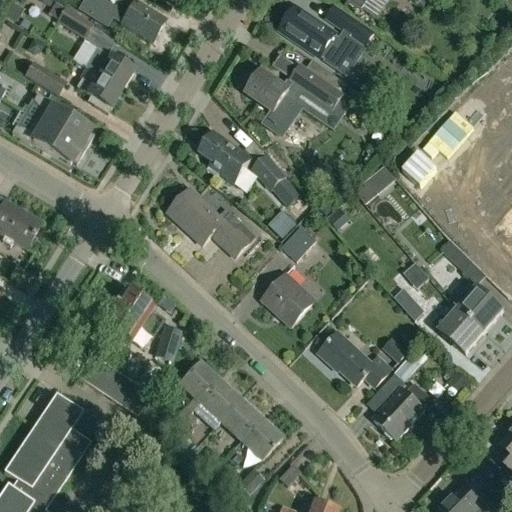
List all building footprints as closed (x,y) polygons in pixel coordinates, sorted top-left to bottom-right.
[(43,9),(40,0),(23,0),(17,2),(21,15),(43,9)] [(107,33),(113,22),(121,27),(120,28),(151,47),(165,24),(135,5),(134,5),(125,0),(123,0),(116,12),(105,6),(94,25),(107,33)] [(342,0),(358,9),(362,12),(370,0),(342,0)] [(425,16),(440,32),(454,19),(439,3),(425,16)] [(342,35),(366,50),(375,36),(334,9),(324,23),(342,35)] [(366,50),(342,35),(339,40),(295,11),(280,34),(324,63),(323,65),(336,73),(344,60),(355,68),(366,52),(366,51),(366,50)] [(83,44),(91,30),(65,14),(57,28),(83,44)] [(511,33),(457,93),(463,98),(511,44),(511,33)] [(87,72),(102,81),(122,93),(134,75),(109,60),(96,52),(85,70),(88,71),(87,72)] [(58,99),(66,86),(34,67),(26,79),(58,99)] [(296,108),(303,113),(325,127),(345,98),(301,68),(289,84),(288,83),(283,91),(288,95),(288,96),(299,104),(296,108)] [(122,93),(102,81),(87,72),(76,90),(87,97),(97,103),(93,108),(107,117),(110,112),(111,112),(122,93)] [(283,91),(262,76),(246,98),(270,114),(261,128),(283,142),(303,113),(296,108),(299,104),(288,96),(288,95),(283,91)] [(92,140),(88,137),(90,134),(65,119),(67,116),(35,96),(31,104),(39,113),(34,123),(85,154),(94,140),(92,139),(92,140)] [(452,98),(387,168),(393,174),(458,103),(452,98)] [(76,168),(85,154),(34,123),(27,134),(15,131),(11,138),(43,157),(45,153),(70,168),(72,165),(76,167),(75,168),(76,168)] [(252,163),(214,136),(199,158),(212,167),(207,175),(217,182),(219,179),(234,189),(252,163)] [(273,194),(289,211),(301,200),(285,183),(286,182),(265,159),(250,172),(271,195),(273,194)] [(395,183),(384,171),(374,180),(384,192),(395,183)] [(255,241),(231,218),(224,226),(190,193),(167,217),(202,250),(211,240),(235,263),(255,241)] [(0,237),(26,253),(42,226),(5,204),(0,211),(0,237)] [(511,206),(483,240),(511,265),(511,206)] [(282,253),(297,268),(317,246),(302,232),(282,253)] [(457,251),(450,244),(441,253),(463,275),(472,266),(458,252),(457,251)] [(384,270),(426,313),(434,305),(392,262),(384,270)] [(286,279),(262,306),(291,333),(316,306),(286,279)] [(461,315),(485,336),(504,315),(470,285),(460,296),(467,302),(459,313),(461,315)] [(130,346),(139,333),(152,342),(163,325),(150,317),(153,313),(125,295),(103,328),(105,329),(97,340),(111,349),(118,338),(130,346)] [(396,303),(415,324),(424,316),(405,295),(396,303)] [(461,315),(459,313),(449,324),(441,317),(433,327),(440,334),(439,335),(466,359),(485,336),(461,315)] [(163,330),(154,360),(172,366),(181,336),(163,330)] [(365,382),(375,392),(391,374),(378,362),(371,369),(337,338),(319,357),(332,370),(333,368),(358,390),(365,382)] [(383,353),(398,367),(406,358),(392,344),(383,353)] [(143,394),(92,359),(77,381),(137,422),(152,400),(143,394)] [(411,360),(395,378),(404,386),(420,369),(411,360)] [(220,385),(199,366),(178,388),(199,407),(220,385)] [(150,385),(143,394),(152,400),(158,391),(150,385)] [(241,404),(220,385),(199,407),(205,413),(220,426),(241,404)] [(402,394),(373,425),(396,445),(424,414),(423,413),(432,402),(414,386),(405,397),(402,394)] [(46,511),(90,447),(71,433),(82,416),(55,398),(3,477),(15,485),(11,491),(8,489),(0,500),(0,511),(46,511)] [(220,426),(241,446),(261,424),(241,404),(220,426)] [(199,407),(190,417),(181,426),(188,432),(196,423),(205,413),(199,407)] [(181,426),(190,417),(183,411),(175,420),(181,426)] [(282,443),(261,424),(241,446),(261,465),(282,443)] [(511,435),(499,450),(501,452),(493,461),(511,477),(511,435)] [(211,451),(203,461),(209,467),(218,457),(211,451)] [(301,459),(286,471),(303,491),(318,480),(301,459)] [(238,490),(248,499),(262,484),(252,475),(238,490)] [(511,498),(511,488),(503,479),(486,495),(501,510),(511,498)] [(465,489),(442,511),(478,511),(483,507),(465,489)]
